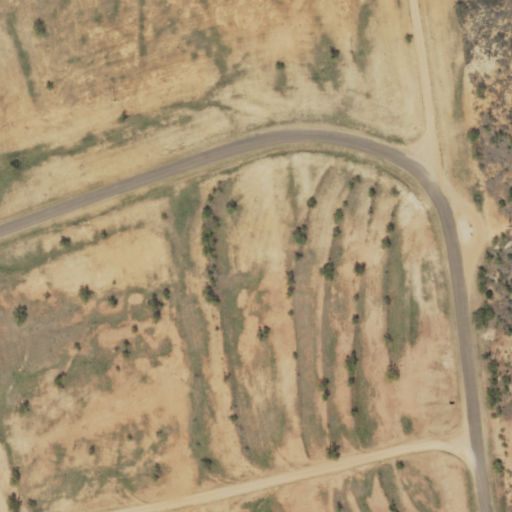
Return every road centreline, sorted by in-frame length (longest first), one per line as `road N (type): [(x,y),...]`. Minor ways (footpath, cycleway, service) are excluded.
road 1 (residential): [(0,227),(268,138),(340,136),(397,156),(433,189),(455,246),(489,511)]
road 2 (residential): [(478,430),(107,511)]
road 3 (residential): [(446,216),(411,0)]
